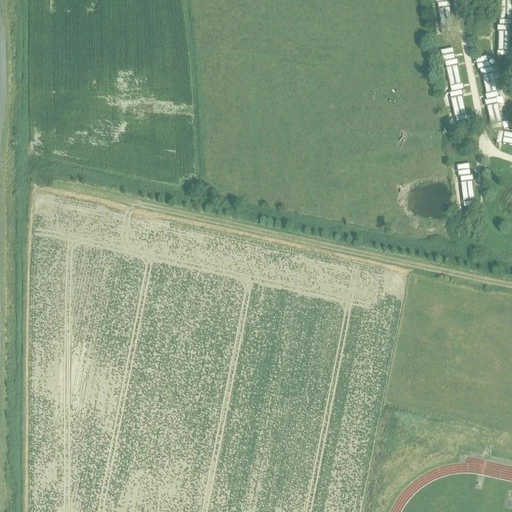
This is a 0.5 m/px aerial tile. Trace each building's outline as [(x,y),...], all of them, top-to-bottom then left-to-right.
[(511,0),(498,0),(499,2),(500,2),(500,11),(511,11),(511,0)] [(448,3),(437,4),(439,20),(452,18),(450,3),(448,3)] [(500,21),(499,21),(499,27),(510,27),(511,27),(511,11),(500,11),(500,21)] [(452,18),(439,20),(441,35),(454,33),(452,18)] [(499,27),(497,27),(497,33),(498,33),(498,43),(509,43),(510,27),(499,27)] [(497,52),(496,52),(496,58),(509,58),(509,43),(498,43),(497,52)] [(452,49),(440,52),(442,64),(444,63),(455,61),(452,49)] [(487,57),(474,60),(477,71),(479,71),(490,69),(487,57)] [(455,61),(444,63),(447,79),(459,76),(457,67),(458,66),(457,61),(455,61)] [(490,69),(479,71),(480,77),(481,77),(483,86),(495,83),(492,68),(490,69)] [(459,76),(447,79),(451,94),(461,91),(463,91),(462,85),(461,85),(459,76)] [(495,83),(483,86),(486,96),(485,96),(486,102),(496,99),(499,99),(495,83)] [(451,94),(449,94),(452,109),(464,107),(462,97),(463,97),(461,91),(451,94)] [(486,102),(484,102),(485,108),(486,108),(488,117),(500,114),(496,99),(486,102)] [(464,107),(452,109),(455,125),(468,122),(467,116),(466,116),(464,107)] [(500,114),(488,117),(490,126),(489,127),(491,133),(503,130),(500,114)] [(511,134),(498,132),(495,145),(501,146),(501,145),(511,147),(511,140),(511,134)] [(469,165),(456,167),(458,179),(459,178),(470,177),(469,165)] [(470,177),(459,178),(461,194),(473,192),(472,183),(473,183),(472,177),(470,177)] [(473,192),(461,194),(463,209),(476,208),(475,202),(474,202),(473,192)]
